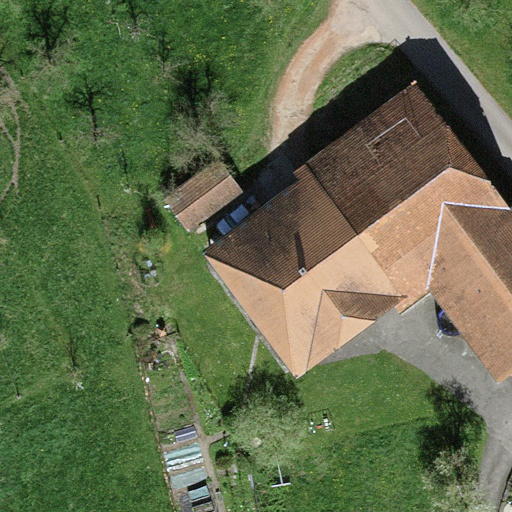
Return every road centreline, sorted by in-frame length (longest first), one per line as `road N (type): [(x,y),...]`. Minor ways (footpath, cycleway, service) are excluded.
road 1 (track): [(384,0),(311,62),(284,107),(284,161)]
road 2 (residential): [(511,157),(384,0)]
road 3 (track): [(409,343),(511,424)]
